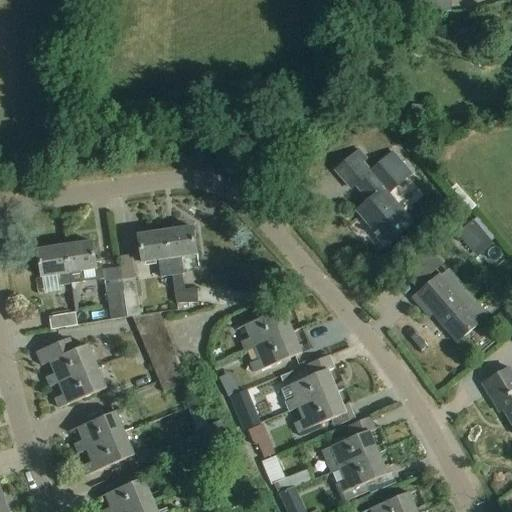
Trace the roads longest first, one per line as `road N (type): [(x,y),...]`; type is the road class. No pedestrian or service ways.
road 1 (residential): [(477,511),(377,346),(231,191)]
road 2 (residential): [(0,215),(175,180),(231,191)]
road 3 (residential): [(50,511),(0,341)]
